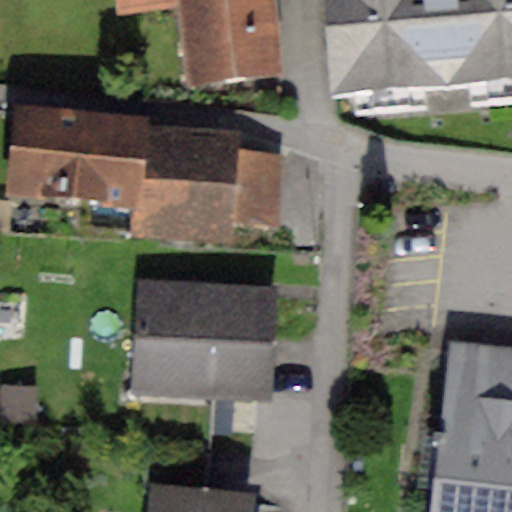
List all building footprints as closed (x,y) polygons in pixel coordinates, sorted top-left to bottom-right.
[(119,0),(122,13),(175,6),(185,88),(283,75),(273,0),(119,0)] [(511,0),(326,0),(335,97),(511,80),(511,0)] [(141,120),(13,110),(6,197),(134,208),(140,124),(141,120)] [(238,130),(140,124),(134,208),(132,236),(229,243),(230,224),(279,228),(284,153),(237,150),(238,130)] [(273,290),(137,282),(131,392),(212,397),(267,400),(273,290)] [(511,511),(511,353),(449,347),(433,511),(511,511)] [(35,388),(0,386),(0,395),(0,424),(33,426),(35,388)] [(205,492),(208,456),(150,451),(147,487),(205,492)] [(205,492),(147,487),(144,511),(247,511),(249,496),(205,492)]
